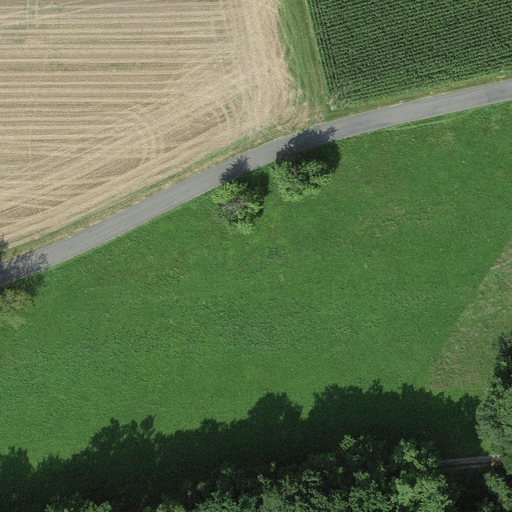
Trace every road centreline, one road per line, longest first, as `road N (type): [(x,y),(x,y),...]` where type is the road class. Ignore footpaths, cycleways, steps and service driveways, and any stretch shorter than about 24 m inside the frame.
road 1 (unclassified): [(0,252),(372,95),(511,68)]
road 2 (track): [(511,469),(108,511)]
